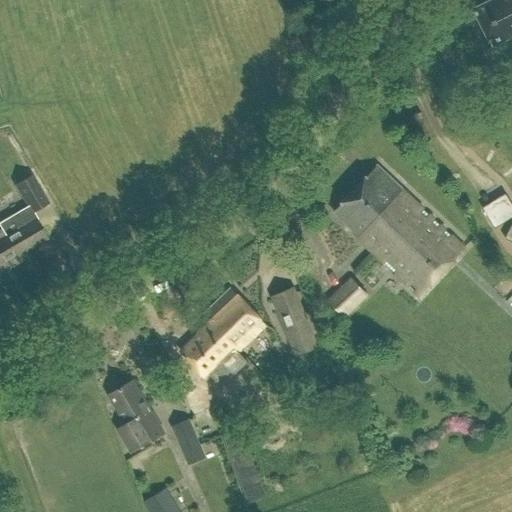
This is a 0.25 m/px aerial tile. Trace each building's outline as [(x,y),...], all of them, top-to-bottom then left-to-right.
[(511,0),(493,0),(475,9),(494,46),(511,37),(511,0)] [(465,248),(377,166),(334,212),(361,237),(359,239),(419,296),(465,248)] [(46,238),(34,218),(31,213),(49,202),(33,175),(15,184),(28,206),(0,221),(0,227),(1,229),(0,230),(0,272),(27,257),(24,251),(46,238)] [(499,209),(488,216),(493,225),(504,218),(499,209)] [(345,317),(369,295),(351,277),(328,299),(345,317)] [(241,349),(266,325),(231,288),(203,314),(211,323),(211,322),(238,350),(240,348),(241,349)] [(279,315),(290,342),(314,332),(303,305),(279,315)] [(214,363),(220,368),(241,349),(240,348),(238,350),(211,322),(211,323),(181,351),(202,374),(214,363)] [(151,411),(132,381),(110,394),(127,424),(119,429),(132,452),(162,434),(149,412),(151,411)] [(194,435),(198,448),(217,442),(212,428),(194,435)] [(241,429),(223,436),(243,489),(260,482),(241,429)] [(181,511),(167,488),(144,502),(150,511),(181,511)]
